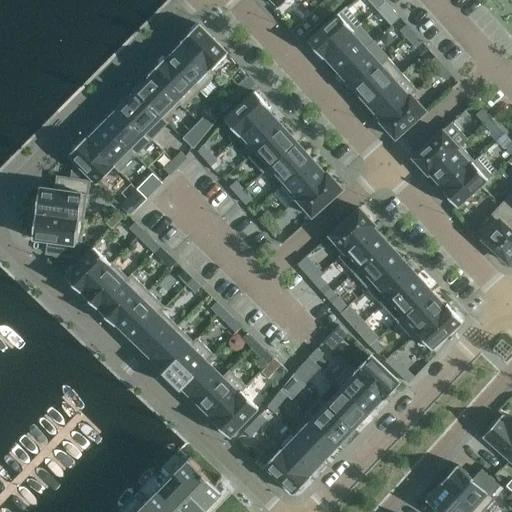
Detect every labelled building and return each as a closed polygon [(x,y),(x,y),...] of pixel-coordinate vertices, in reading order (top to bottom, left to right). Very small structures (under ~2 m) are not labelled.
[(337,0),(332,0),(326,5),(332,11),(341,3),(337,0)] [(385,1),(379,7),(387,16),(393,10),(385,1)] [(317,10),(292,32),(300,40),(315,27),(324,19),(317,10)] [(338,13),(308,41),(323,58),(325,56),(353,30),(338,13)] [(227,53),(198,24),(181,41),(183,43),(211,70),(227,53)] [(353,30),(325,56),(339,72),(373,41),(359,25),(353,30)] [(400,30),(408,39),(414,33),(406,25),(400,30)] [(408,39),(416,48),(422,42),(414,33),(408,39)] [(373,41),(339,72),(354,88),(388,57),(373,41)] [(216,75),(211,70),(183,43),(167,59),(200,91),(216,75)] [(200,91),(167,59),(165,57),(149,73),(151,75),(180,104),(184,107),(200,91)] [(354,88),(368,104),(402,73),(388,57),(354,88)] [(435,57),(429,62),(437,71),(443,66),(435,57)] [(437,71),(445,80),(451,74),(443,66),(437,71)] [(368,104),(382,120),(411,94),(417,90),(402,73),(368,104)] [(180,104),(151,75),(135,91),(164,120),(180,104)] [(242,84),(233,92),(238,98),(247,90),(242,84)] [(119,107),(152,140),(168,123),(164,120),(135,91),(119,107)] [(239,136),(268,110),(270,108),(255,91),(224,119),(239,136)] [(224,100),(229,106),(238,98),(233,92),(224,100)] [(381,122),(396,139),(426,111),(411,94),(382,120),(381,122)] [(103,123),(135,156),(152,140),(119,107),(103,123)] [(482,109),(476,114),(484,123),(490,118),(482,109)] [(252,153),(283,126),(268,110),(239,136),(237,137),(252,153)] [(215,121),(209,115),(200,127),(206,132),(215,121)] [(484,123),(492,132),(498,127),(490,118),(484,123)] [(443,130),(412,157),(428,174),(429,173),(460,145),(466,139),(467,138),(452,122),(443,130)] [(103,123),(87,140),(114,167),(119,172),(135,156),(103,123)] [(252,153),(248,157),(263,173),(267,169),(297,142),(283,126),(252,153)] [(190,138),(197,143),(206,132),(200,127),(190,138)] [(68,155),(98,184),(114,167),(87,140),(85,138),(68,155)] [(267,169),(281,185),(312,158),(297,142),(267,169)] [(429,173),(444,189),(475,161),(460,145),(429,173)] [(201,154),(209,163),(215,158),(207,149),(201,154)] [(187,158),(181,152),(172,160),(178,166),(187,158)] [(444,189),(442,190),(457,207),(488,179),(496,172),(481,155),(475,161),(444,189)] [(217,172),(223,167),(215,158),(209,163),(217,172)] [(295,201),(297,200),(326,174),(312,158),(281,185),(295,201)] [(172,160),(164,169),(170,175),(178,166),(172,160)] [(312,217),(343,189),(328,172),(326,174),(297,200),(312,217)] [(84,219),(90,181),(64,177),(63,190),(39,187),(36,213),(84,219)] [(244,190),(236,181),(230,186),(238,195),(244,190)] [(154,190),(149,184),(140,193),(146,199),(154,190)] [(238,195),(246,204),(252,199),(244,190),(238,195)] [(511,192),(510,195),(510,194),(500,204),(511,214),(511,192)] [(140,193),(132,201),(137,207),(146,199),(140,193)] [(492,215),(476,232),(510,263),(511,260),(511,231),(511,230),(511,228),(511,214),(500,204),(491,214),(492,215)] [(329,235),(344,252),(346,250),(373,226),(375,224),(360,208),(329,235)] [(54,255),(79,258),(84,219),(36,213),(32,238),(55,242),(54,255)] [(259,218),(267,227),(273,222),(265,213),(259,218)] [(129,227),(138,236),(144,230),(135,222),(129,227)] [(273,222),(267,227),(275,236),(281,231),(273,222)] [(361,266),(387,242),(373,226),(346,250),(344,252),(339,256),(354,273),(361,266)] [(160,246),(151,238),(146,243),(154,252),(160,246)] [(368,289),(402,258),(387,242),(361,266),(354,273),(368,289)] [(163,260),(168,255),(160,246),(154,252),(163,260)] [(94,247),(65,277),(82,293),(111,264),(94,247)] [(318,275),(321,273),(307,256),(297,264),(312,281),(318,275)] [(402,258),(368,289),(382,305),(416,274),(402,258)] [(127,280),(111,264),(82,293),(98,309),(127,280)] [(192,278),(184,270),(178,275),(187,284),(192,278)] [(416,274),(382,305),(397,321),(431,290),(416,274)] [(116,323),(148,290),(132,275),(127,280),(98,309),(114,325),(116,323)] [(312,281),(320,290),(326,284),(318,275),(312,281)] [(187,284),(195,292),(201,286),(192,278),(187,284)] [(133,339),(160,311),(165,306),(148,290),(116,323),(133,339)] [(411,337),(417,332),(445,306),(431,290),(397,321),(411,337)] [(339,298),(333,304),(341,313),(347,307),(339,298)] [(225,310),(216,301),(211,307),(219,316),(225,310)] [(417,332),(432,349),(462,321),(447,305),(445,306),(417,332)] [(341,313),(349,322),(355,316),(347,307),(341,313)] [(228,324),(234,318),(225,310),(219,316),(228,324)] [(149,355),(176,327),(160,311),(133,339),(149,355)] [(339,325),(324,341),(330,347),(345,331),(339,325)] [(192,343),(176,327),(149,355),(165,371),(192,343)] [(376,339),(368,331),(362,336),(370,345),(376,339)] [(258,342),(249,333),(243,339),(252,348),(258,342)] [(181,387),(209,359),(214,354),(197,338),(192,343),(165,371),(163,373),(180,389),(181,387)] [(370,345),(378,354),(384,348),(376,339),(370,345)] [(261,356),(266,350),(258,342),(252,348),(261,356)] [(323,354),(317,348),(309,357),(315,362),(323,354)] [(370,355),(355,371),(383,398),(385,399),(400,383),(370,355)] [(385,360),(394,369),(400,363),(391,355),(385,360)] [(300,365),(306,371),(315,362),(309,357),(300,365)] [(274,358),(261,371),(268,378),(281,365),(279,363),(274,358)] [(198,403),(225,375),(209,359),(181,387),(198,403)] [(350,366),(335,382),(368,413),(383,398),(355,371),(350,366)] [(214,419),(241,391),(246,386),(230,370),(225,375),(198,403),(214,419)] [(294,386),(288,381),(280,390),(287,395),(294,386)] [(368,413),(335,382),(320,397),(353,429),(368,413)] [(280,390),(273,400),(279,405),(287,395),(280,390)] [(229,437),(258,408),(241,391),(214,419),(212,421),(229,437)] [(353,429),(320,397),(305,413),(338,445),(353,429)] [(305,413),(290,428),(323,460),(338,445),(305,413)] [(258,428),(267,419),(261,414),(252,422),(258,428)] [(503,414),(482,437),(511,463),(511,419),(511,421),(503,414)] [(244,431),(250,437),(258,428),(252,422),(244,431)] [(290,428),(275,444),(308,476),(323,460),(290,428)] [(273,442),(258,459),(265,465),(294,494),(310,478),(308,476),(275,444),(273,442)] [(189,457),(135,511),(204,511),(225,491),(223,490),(223,489),(215,482),(189,457)] [(447,469),(440,478),(443,481),(441,482),(474,511),(482,511),(495,499),(492,495),(500,486),(481,469),(473,478),(457,465),(450,472),(447,469)] [(432,492),(426,500),(439,511),(474,511),(441,482),(440,484),(437,481),(429,490),(432,492)]
